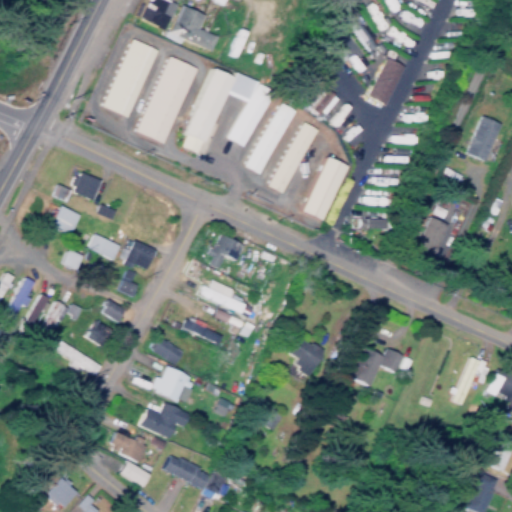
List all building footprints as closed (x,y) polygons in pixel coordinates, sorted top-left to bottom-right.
[(169,2),(165,0),(136,0),(130,16),(159,28),(169,2)] [(197,13),(172,3),(159,35),(175,42),(176,38),(204,49),(210,34),(192,27),(197,13)] [(149,47),(124,37),(96,105),(121,116),(149,47)] [(188,65),(160,54),(129,131),(156,142),(188,65)] [(397,64),(379,56),(360,95),(378,104),(397,64)] [(190,152),(216,91),(236,99),(220,138),(238,145),(262,90),(245,83),(247,79),(225,70),(223,74),(201,66),(174,131),(178,133),(173,145),(190,152)] [(289,97),(298,101),(311,77),(302,73),(289,97)] [(317,114),(330,96),(318,88),(305,106),(317,114)] [(255,173),(283,107),(268,100),(239,166),(255,173)] [(477,159),(492,122),(473,114),(458,151),(477,159)] [(308,127),(294,120),(261,184),(275,192),(308,127)] [(337,164),(316,155),(293,209),(313,219),(337,164)] [(85,197),(91,177),(69,170),(63,190),(85,197)] [(44,194),(58,200),(63,189),(49,182),(44,194)] [(39,223),(62,233),(71,213),(48,202),(39,223)] [(346,225),(371,231),(374,219),(348,213),(346,225)] [(439,223),(420,214),(407,246),(426,255),(439,223)] [(79,249),(107,258),(112,242),(84,233),(79,249)] [(202,264),(210,267),(215,254),(227,259),(233,242),(207,233),(200,254),(205,256),(202,264)] [(122,248),(115,246),(112,258),(139,266),(145,245),(124,239),(122,248)] [(128,282),(123,281),(126,270),(117,268),(110,289),(124,293),(128,282)] [(20,306),(25,296),(20,294),(27,280),(18,275),(0,309),(0,320),(5,323),(15,303),(20,306)] [(239,315),(243,305),(221,296),(225,287),(203,278),(199,286),(192,283),(188,293),(239,315)] [(25,327),(40,295),(32,291),(17,323),(25,327)] [(116,308),(98,298),(91,310),(109,320),(116,308)] [(30,336),(42,341),(55,310),(69,316),(73,306),(63,302),(61,305),(46,299),(30,336)] [(210,340),(212,332),(190,325),(191,322),(176,317),(173,328),(210,340)] [(279,350),(306,365),(315,349),(288,334),(279,350)] [(168,362),(175,348),(149,335),(142,350),(168,362)] [(94,361),(50,341),(47,349),(65,357),(63,362),(88,373),(94,361)] [(395,354),(377,347),(374,354),(353,346),(348,359),(339,355),(333,372),(362,383),(369,364),(388,372),(395,354)] [(452,403),(460,382),(466,384),(475,361),(460,354),(442,399),(452,403)] [(186,376),(157,364),(152,376),(148,374),(142,389),(175,402),(186,376)] [(477,389),(503,398),(511,374),(485,365),(477,389)] [(511,401),(511,395),(507,393),(500,409),(508,412),(511,401)] [(137,406),(130,425),(161,435),(166,422),(174,424),(179,410),(155,402),(152,411),(137,406)] [(476,462),(494,469),(507,437),(490,429),(476,462)] [(140,438),(128,434),(127,437),(107,430),(100,448),(132,460),(140,438)] [(154,468),(194,487),(201,471),(162,452),(154,468)] [(136,484),(141,470),(115,460),(109,473),(136,484)] [(473,511),(475,511),(490,476),(454,462),(447,478),(466,485),(457,506),(473,511)] [(208,498),(217,476),(204,471),(195,493),(208,498)] [(61,483),(52,474),(36,492),(53,507),(68,491),(60,484),(61,483)] [(76,510),(74,511),(89,511),(81,504),(86,499),(79,492),(69,503),(76,510)] [(26,511),(33,501),(26,497),(19,508),(25,511),(26,511)]
